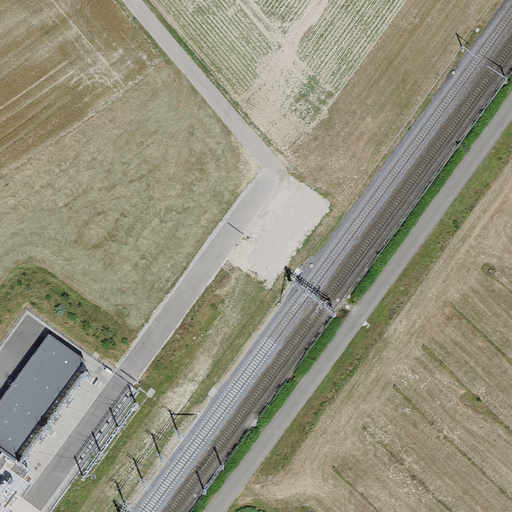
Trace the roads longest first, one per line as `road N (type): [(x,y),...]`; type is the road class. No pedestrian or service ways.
road 1 (track): [(25,511),(275,166),(132,0)]
road 2 (unclassified): [(511,117),(220,511)]
